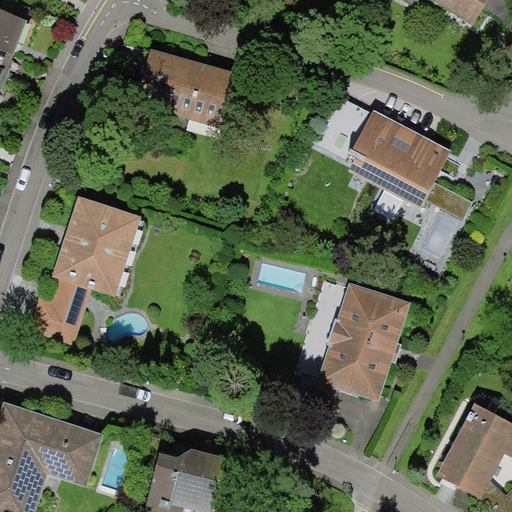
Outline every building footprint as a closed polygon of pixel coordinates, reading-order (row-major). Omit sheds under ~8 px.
[(511,11),(504,0),(401,0),(411,6),(414,0),(439,0),(473,20),(472,22),(473,23),(482,8),(498,18),(511,39),(511,11)] [(27,23),(0,12),(0,51),(11,55),(14,47),(15,43),(19,45),(27,23)] [(11,55),(0,51),(0,88),(2,89),(5,80),(10,69),(6,67),(11,55)] [(140,90),(136,104),(189,119),(190,112),(226,122),(240,76),(151,51),(140,90)] [(470,203),(434,185),(448,155),(381,120),(372,115),(352,151),(350,150),(347,155),(356,159),(351,168),(386,186),(374,209),(392,219),(405,196),(422,205),(425,200),(430,203),(433,197),(465,214),(470,203)] [(93,286),(118,294),(141,223),(81,203),(66,249),(58,274),(62,276),(52,304),(41,300),(32,329),(72,342),(90,287),(93,287),(93,286)] [(334,345),(340,347),(330,380),(331,381),(329,386),(304,378),(295,406),(328,417),(337,389),(358,396),(360,390),(375,395),(381,378),(387,359),(388,360),(393,343),(392,343),(403,307),(358,292),(347,326),(341,323),(335,326),(331,339),(334,345)] [(42,468),(46,457),(88,471),(99,437),(40,418),(6,407),(0,425),(0,511),(31,511),(45,469),(42,468)] [(450,481),(478,496),(502,451),(511,456),(511,454),(511,425),(477,407),(474,414),(470,412),(467,419),(470,421),(441,476),(450,481)] [(218,511),(217,510),(211,508),(223,463),(190,454),(185,458),(171,454),(161,452),(149,499),(152,500),(149,511),(218,511)] [(511,511),(511,491),(493,511),(494,511),(511,511)]
